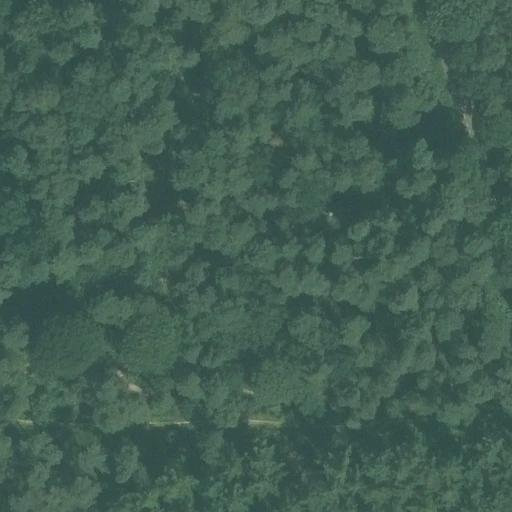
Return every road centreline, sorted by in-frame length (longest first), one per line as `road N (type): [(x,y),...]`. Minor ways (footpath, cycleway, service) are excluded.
road 1 (track): [(505,372),(0,384)]
road 2 (tertiary): [(511,224),(435,0)]
